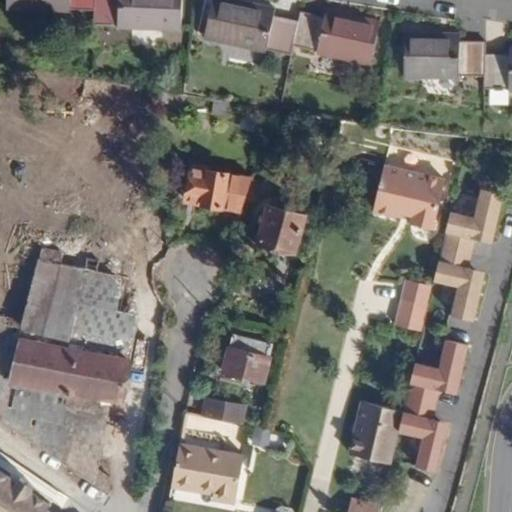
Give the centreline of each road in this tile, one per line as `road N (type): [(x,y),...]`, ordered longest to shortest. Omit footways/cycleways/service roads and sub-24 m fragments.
road 1 (residential): [(149,511),(193,273)]
road 2 (residential): [(113,511),(0,435)]
